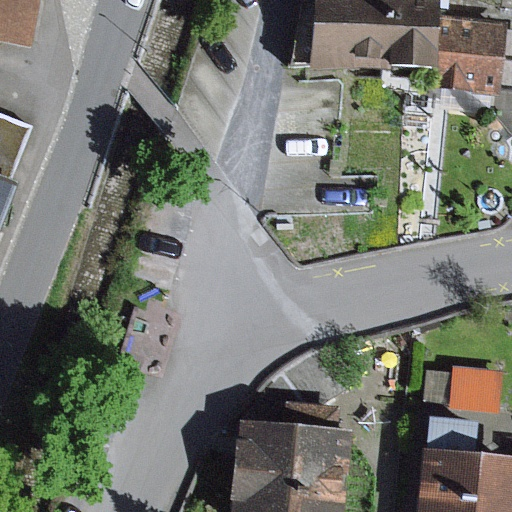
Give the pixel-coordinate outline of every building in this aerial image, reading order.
[(41,0),(0,0),(0,44),(32,50),(41,0)] [(315,0),(310,73),(436,71),(438,19),(439,0),(315,0)] [(436,71),(435,92),(500,98),(508,24),(438,19),(436,71)] [(0,114),(0,177),(11,182),(34,128),(0,114)] [(0,232),(18,185),(11,182),(0,177),(0,232)] [(453,368),(451,410),(500,416),(503,373),(453,368)] [(283,427),(236,422),(227,511),(343,511),(351,433),(337,432),(339,409),(286,404),(283,427)] [(426,452),(422,451),(416,511),(511,511),(511,460),(474,456),(477,424),(428,420),(426,452)]
